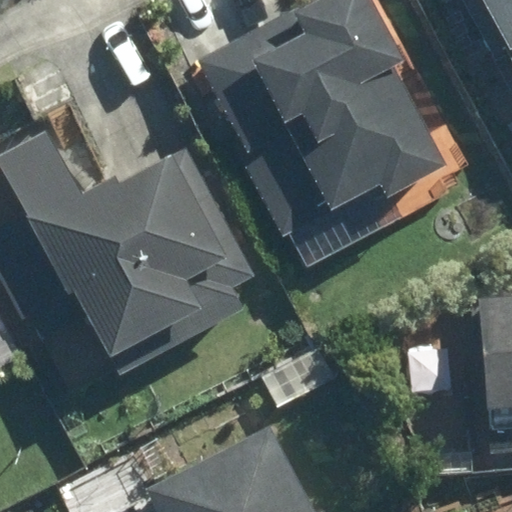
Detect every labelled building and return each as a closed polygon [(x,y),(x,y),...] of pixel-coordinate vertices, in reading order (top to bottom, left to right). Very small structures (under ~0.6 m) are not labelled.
[(395,69),(360,0),(315,0),(193,62),(282,237),(370,192),(377,206),(439,174),(387,73),(395,69)] [(511,0),(469,0),(511,83),(511,0)] [(41,134),(0,154),(0,184),(18,221),(16,222),(56,303),(64,299),(106,381),(239,314),(227,292),(250,280),(184,150),(110,187),(107,181),(73,198),(41,134)] [(511,281),(469,284),(474,372),(483,370),(488,453),(511,452),(511,281)] [(256,380),(272,411),(334,380),(318,348),(256,380)] [(308,511),(266,428),(138,493),(147,511),(308,511)]
